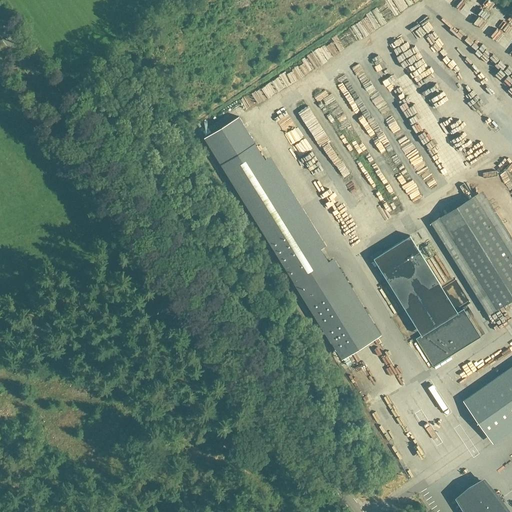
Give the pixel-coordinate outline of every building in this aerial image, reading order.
[(451,0),(449,4),(459,11),(466,0),(451,0)] [(475,7),(470,13),(477,17),(481,11),(475,7)] [(502,26),(507,20),(500,14),(496,20),(502,26)] [(496,42),(499,35),(493,33),(491,40),(496,42)] [(427,131),(436,150),(444,146),(437,131),(433,133),(405,75),(392,81),(396,89),(393,91),(396,98),(401,95),(413,121),(416,127),(420,125),(424,132),(427,131)] [(507,111),(511,108),(511,100),(508,94),(499,99),(507,111)] [(264,159),(238,116),(208,135),(204,138),(230,180),(264,159)] [(296,136),(291,139),(297,148),(301,145),(296,136)] [(511,236),(483,189),(477,193),(431,222),(488,314),(511,299),(511,236)] [(421,334),(457,312),(410,235),(373,258),(421,334)] [(291,266),(295,263),(289,253),(284,256),(291,266)] [(328,261),(294,282),(341,358),(376,337),(328,261)] [(452,280),(444,285),(447,290),(456,285),(452,280)] [(498,316),(507,311),(504,306),(496,310),(498,316)] [(463,309),(416,338),(433,366),(481,337),(463,309)] [(511,365),(463,400),(493,443),(511,429),(511,365)] [(501,511),(482,484),(462,497),(472,511),(501,511)]
